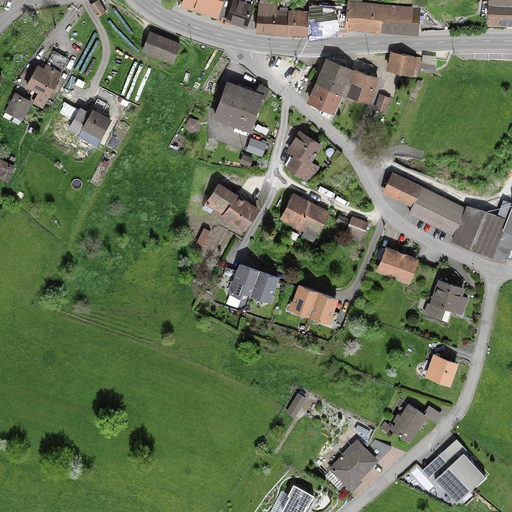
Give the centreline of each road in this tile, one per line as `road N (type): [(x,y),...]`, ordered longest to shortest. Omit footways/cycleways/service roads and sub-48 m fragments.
road 1 (residential): [(241,40),(252,64),(343,142),(386,214),(495,269)]
road 2 (residential): [(495,269),(465,401),(350,511)]
road 3 (secondary): [(241,40),(297,46),(511,39)]
